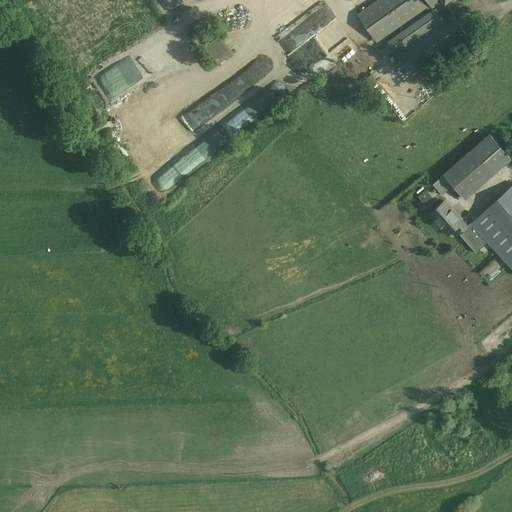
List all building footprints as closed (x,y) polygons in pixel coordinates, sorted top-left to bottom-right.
[(420,10),(413,0),(375,0),(358,12),(376,39),(420,10)] [(457,43),(435,9),(387,41),(410,75),(457,43)] [(219,62),(235,51),(222,33),(206,45),(219,62)] [(247,69),(134,149),(144,163),(174,142),(172,140),(192,126),(189,121),(198,115),(201,119),(219,107),(255,81),(247,69)] [(178,87),(148,103),(155,115),(184,99),(178,87)] [(510,158),(489,134),(445,172),(466,196),(510,158)] [(511,187),(459,233),(476,252),(491,239),(511,263),(511,187)] [(424,202),(432,195),(428,190),(420,196),(424,202)] [(445,201),(430,214),(448,234),(455,228),(459,232),(466,226),(452,210),(453,209),(445,201)]
